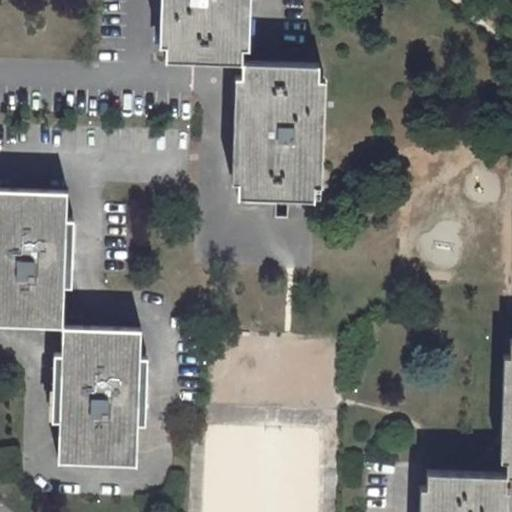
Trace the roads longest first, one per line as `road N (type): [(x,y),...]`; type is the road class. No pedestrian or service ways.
road 1 (unknown): [(0,77),(129,79),(131,0)]
road 2 (unknown): [(189,163),(96,169),(0,160)]
